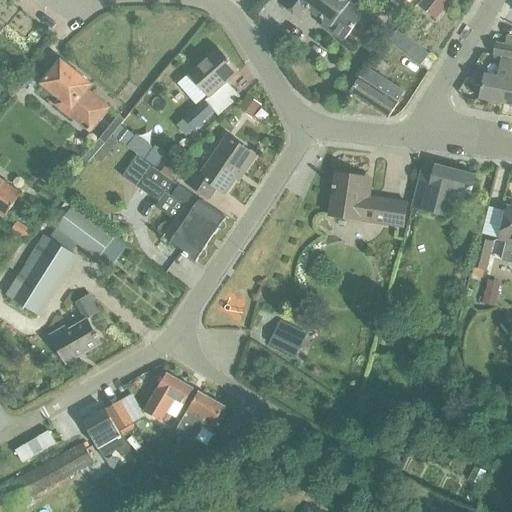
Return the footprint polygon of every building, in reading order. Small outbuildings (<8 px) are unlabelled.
[(364,0),(353,0),(351,3),(349,2),(350,1),(350,0),(288,0),(283,7),(299,19),(304,13),(302,11),(306,7),(325,21),(322,25),(344,42),(372,5),(364,0)] [(449,1),(447,0),(422,0),(417,7),(434,20),(449,1)] [(390,41),(422,65),(430,54),(398,30),(390,41)] [(480,99),(504,104),(511,63),(511,37),(507,36),(505,46),(497,44),(495,55),(502,56),(498,77),(485,74),(485,75),(477,73),(474,85),(482,86),(480,99)] [(189,75),(178,84),(197,105),(207,96),(209,98),(228,82),(239,72),(218,48),(188,74),(189,75)] [(91,85),(61,61),(42,84),(60,99),(56,105),(74,120),(83,109),(99,121),(109,108),(86,90),(91,85)] [(361,76),(349,92),(390,118),(400,102),(399,101),(405,91),(369,69),(363,76),(361,76)] [(247,95),(238,108),(252,118),(262,105),(247,95)] [(206,101),(185,119),(179,125),(187,135),(215,111),(206,101)] [(118,116),(108,129),(114,133),(124,121),(118,116)] [(244,172),(255,156),(228,137),(201,175),(194,171),(186,183),(209,199),(217,187),(225,193),(241,170),(244,172)] [(188,256),(196,261),(199,258),(200,259),(204,259),(206,255),(206,251),(204,250),(207,246),(206,246),(215,233),(217,230),(219,231),(223,231),(226,228),(225,224),(223,222),(226,218),(138,159),(125,179),(159,203),(165,194),(185,207),(163,239),(185,254),(184,255),(188,257),(188,256)] [(414,207),(445,216),(451,191),(471,196),(476,176),(436,166),(435,169),(424,166),(414,207)] [(330,216),(404,227),(408,203),(364,197),(367,178),(336,173),(330,216)] [(0,181),(0,217),(3,220),(20,196),(0,181)] [(511,207),(507,206),(499,240),(507,242),(502,260),(511,262),(511,207)] [(34,267),(28,263),(19,277),(25,280),(17,292),(11,288),(7,296),(38,315),(75,258),(72,255),(79,245),(97,259),(113,239),(72,208),(57,229),(59,230),(52,242),(51,241),(34,267)] [(471,267),(485,270),(492,242),(478,239),(471,267)] [(501,283),(488,280),(483,304),(496,307),(501,283)] [(101,344),(87,320),(69,330),(66,327),(51,336),(67,364),(101,344)] [(271,345),(296,357),(303,343),(278,330),(271,345)] [(146,412),(162,421),(174,399),(184,405),(194,389),(167,374),(146,412)] [(375,419),(381,392),(366,389),(359,415),(375,419)] [(216,423),(225,407),(199,392),(176,432),(194,443),(203,427),(209,431),(214,422),(216,423)] [(111,407),(119,423),(123,430),(134,425),(121,401),(111,407)] [(105,447),(110,457),(128,447),(124,439),(121,440),(106,412),(83,424),(98,451),(105,447)] [(227,429),(237,435),(246,419),(236,413),(227,429)] [(0,490),(0,491),(10,509),(93,464),(83,445),(0,490)] [(59,500),(64,509),(90,494),(85,485),(59,500)]
